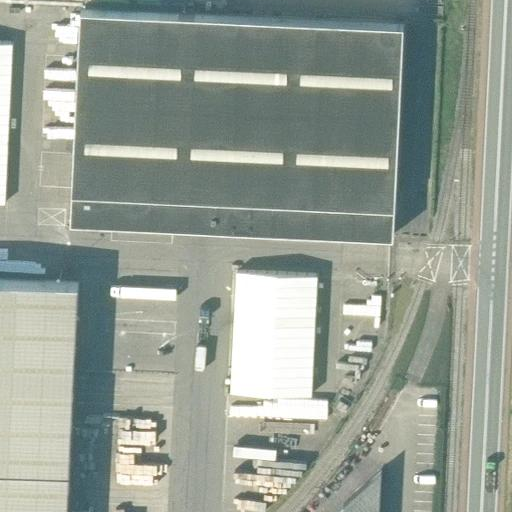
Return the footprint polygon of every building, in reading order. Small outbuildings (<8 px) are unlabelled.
[(73,189),(254,198),(360,203),(395,204),(403,24),(394,23),(81,8),(73,189)] [(0,201),(5,202),(13,42),(0,41),(0,201)] [(254,198),(73,189),(71,220),(253,229),(254,198)] [(253,229),(358,234),(360,203),(254,198),(253,229)] [(358,234),(391,236),(393,236),(395,204),(360,203),(358,234)] [(0,511),(67,511),(68,497),(79,281),(0,277),(0,511)] [(352,294),(377,295),(377,283),(353,282),(352,294)] [(348,405),(339,400),(334,408),(343,413),(348,405)] [(379,511),(381,469),(333,511),(379,511)]
